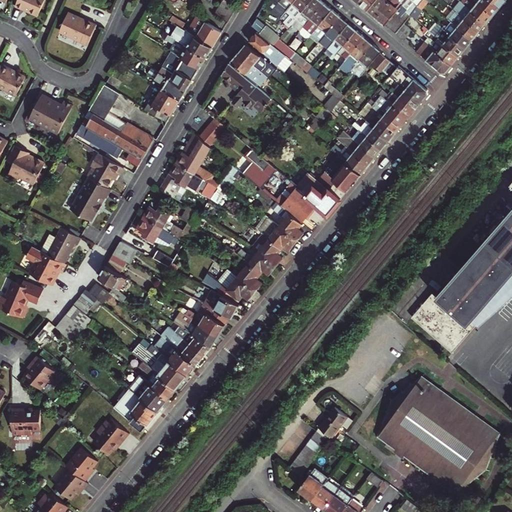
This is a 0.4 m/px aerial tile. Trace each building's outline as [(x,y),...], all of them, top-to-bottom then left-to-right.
[(18,0),(16,6),(38,16),(45,0),(18,0)] [(282,0),(274,0),(268,8),(273,12),(274,10),(282,0)] [(282,17),(287,11),(294,4),(296,0),(282,0),(274,10),(282,17)] [(290,27),(296,20),(313,0),(296,0),(294,4),(298,7),(291,15),(284,22),(290,27)] [(313,0),(296,20),(304,27),(325,3),(321,0),(313,0)] [(362,0),(359,3),(368,11),(377,0),(362,0)] [(377,0),(368,11),(377,18),(392,0),(377,0)] [(392,0),(377,18),(386,26),(396,13),(407,0),(392,0)] [(422,10),(429,2),(426,0),(423,0),(418,7),(422,10)] [(476,0),(464,0),(462,3),(488,24),(495,15),(476,0)] [(476,0),(495,15),(501,7),(492,0),(476,0)] [(488,24),(462,3),(460,1),(454,9),(481,32),(488,24)] [(219,9),(232,16),(236,10),(223,2),(219,9)] [(325,3),(304,27),(313,34),(333,10),(325,3)] [(291,15),(298,7),(294,4),(287,11),(291,15)] [(228,23),(232,16),(219,9),(215,15),(228,23)] [(454,9),(447,17),(474,40),(478,36),(481,32),(454,9)] [(333,10),(313,34),(309,39),(313,43),(317,38),(321,41),(342,17),(333,10)] [(68,12),(60,31),(76,38),(75,40),(88,45),(97,24),(84,18),(84,19),(68,12)] [(447,17),(440,12),(436,16),(446,25),(444,29),(446,31),(448,32),(452,36),(467,48),(474,40),(447,17)] [(391,30),(401,17),(396,13),(386,26),(391,30)] [(190,32),(214,47),(223,32),(199,17),(190,32)] [(329,48),(337,39),(350,24),(342,17),(321,41),(329,48)] [(391,30),(396,34),(404,24),(406,22),(401,17),(391,30)] [(179,40),(208,57),(214,47),(190,32),(173,22),(170,27),(182,35),(179,40)] [(350,24),(337,39),(341,43),(334,52),(337,55),(345,46),(358,31),(350,24)] [(404,41),(412,31),(404,24),(396,34),(404,41)] [(271,30),(267,27),(262,33),(266,37),(271,30)] [(428,38),(425,42),(453,65),(460,57),(445,44),(441,40),(424,27),(421,30),(425,34),(424,35),(428,38)] [(279,37),(271,30),(266,37),(274,44),(279,37)] [(335,65),(340,69),(366,38),(358,31),(345,46),(349,50),(335,65)] [(445,44),(452,36),(448,32),(441,40),(445,44)] [(173,51),(201,68),(204,63),(208,57),(179,40),(168,33),(165,38),(174,44),(170,50),(173,51)] [(297,65),(258,33),(251,41),(271,58),(270,59),(291,77),(301,66),(298,64),(297,65)] [(452,36),(445,44),(460,57),(467,48),(452,36)] [(354,68),(374,44),(366,38),(340,69),(339,70),(342,72),(341,73),(346,77),(354,68)] [(424,46),(418,53),(443,74),(446,73),(453,65),(425,42),(422,39),(419,42),(424,46)] [(280,40),(275,45),(284,52),(288,47),(280,40)] [(249,44),(241,53),(268,76),(271,78),(278,70),(249,44)] [(363,75),(372,64),(381,54),(383,51),(374,44),(354,68),(363,75)] [(288,47),(284,52),(292,59),(296,54),(288,47)] [(160,73),(188,90),(201,68),(173,51),(160,73)] [(268,76),(241,53),(234,62),(261,85),(268,76)] [(381,54),(372,64),(382,72),(383,71),(389,75),(396,66),(381,54)] [(304,62),(301,66),(309,73),(312,69),(304,62)] [(17,95),(26,77),(11,69),(11,68),(2,63),(0,66),(0,88),(1,89),(2,87),(17,95)] [(273,99),(231,63),(226,70),(223,75),(241,90),(233,99),(234,100),(234,103),(237,106),(240,106),(242,107),(245,103),(253,109),(255,107),(257,104),(264,110),(267,106),(268,107),(271,104),(269,103),(273,99)] [(403,86),(422,103),(429,95),(429,90),(400,66),(391,76),(394,78),(403,86)] [(164,90),(181,100),(188,90),(160,73),(156,70),(153,73),(151,72),(149,75),(167,85),(164,90)] [(397,88),(388,80),(385,84),(394,92),(397,88)] [(132,153),(143,160),(155,138),(127,124),(123,131),(106,121),(123,94),(106,84),(83,123),(84,123),(120,146),(132,153)] [(403,86),(397,94),(416,110),(422,103),(403,86)] [(147,109),(168,122),(181,100),(164,90),(163,89),(158,98),(155,96),(147,109)] [(338,91),(323,107),(327,111),(343,95),(338,91)] [(390,102),(394,105),(410,118),(416,110),(397,94),(395,93),(389,100),(390,102)] [(30,117),(59,132),(74,105),(64,100),(62,104),(42,94),(30,117)] [(372,100),(379,106),(382,101),(375,95),(372,100)] [(339,112),(346,104),(342,100),(335,108),(339,112)] [(388,113),(394,105),(390,102),(384,110),(388,113)] [(257,104),(255,107),(261,112),(264,110),(257,104)] [(394,105),(388,113),(403,126),(407,121),(410,118),(394,105)] [(388,113),(384,110),(378,117),(382,121),(388,113)] [(403,126),(388,113),(382,121),(397,133),(403,126)] [(375,129),(382,121),(378,117),(371,125),(375,129)] [(217,118),(211,126),(221,134),(227,126),(217,118)] [(390,141),(375,129),(371,125),(367,129),(364,127),(368,122),(363,118),(356,126),(368,137),(383,149),(390,141)] [(382,121),(375,129),(390,141),(397,133),(382,121)] [(115,155),(120,146),(84,123),(78,133),(115,155)] [(211,126),(208,129),(218,138),(221,134),(211,126)] [(208,129),(202,137),(212,146),(218,138),(208,129)] [(0,157),(10,139),(0,133),(0,157)] [(359,143),(354,139),(352,141),(344,134),(339,140),(340,141),(369,166),(376,158),(362,145),(359,143)] [(357,135),(354,139),(359,143),(362,140),(357,135)] [(178,162),(219,187),(221,184),(213,179),(215,175),(200,166),(205,159),(204,159),(207,154),(209,155),(214,148),(212,146),(202,137),(201,136),(191,152),(187,149),(178,162)] [(368,137),(362,145),(376,158),(383,149),(368,137)] [(369,166),(340,141),(333,149),(348,162),(362,174),(369,166)] [(21,174),(35,182),(46,162),(36,156),(35,157),(29,154),(30,150),(17,143),(9,159),(15,162),(10,172),(19,177),(21,174)] [(279,170),(254,149),(247,157),(254,162),(244,173),(263,189),(279,170)] [(122,175),(126,169),(101,153),(93,165),(98,168),(93,177),(111,187),(119,173),(122,175)] [(140,166),(143,160),(132,153),(128,158),(140,166)] [(219,187),(178,162),(162,190),(172,196),(181,182),(188,187),(193,179),(207,187),(208,186),(217,191),(219,187)] [(337,175),(329,169),(326,172),(338,182),(330,191),(341,200),(362,174),(348,162),(340,172),(337,175)] [(233,164),(232,165),(224,179),(230,184),(234,180),(232,178),(240,170),(233,164)] [(332,165),(329,169),(337,175),(340,172),(332,165)] [(309,173),(298,187),(299,188),(318,204),(329,214),(341,200),(330,191),(309,173)] [(103,195),(105,196),(111,187),(93,177),(89,175),(71,205),(91,216),(96,208),(98,210),(101,203),(99,202),(103,195)] [(511,185),(511,205),(435,292),(431,289),(410,313),(453,348),(473,324),(469,321),(511,272),(511,179),(509,183),(511,185)] [(299,188),(283,207),(302,223),(318,204),(299,188)] [(287,220),(281,227),(298,241),(305,233),(300,230),(304,225),(302,223),(283,207),(278,203),(273,209),(287,220)] [(152,206),(146,217),(186,242),(203,214),(189,206),(182,217),(190,222),(185,231),(180,228),(180,227),(169,220),(172,214),(159,206),(157,210),(152,206)] [(184,246),(186,242),(146,217),(137,231),(156,242),(156,241),(170,246),(171,244),(172,244),(173,242),(177,245),(179,242),(184,246)] [(272,220),(261,232),(266,236),(267,237),(283,250),(287,254),(298,241),(281,227),(272,220)] [(79,245),(82,238),(63,228),(59,236),(53,233),(43,251),(49,254),(65,263),(76,243),(79,245)] [(283,250),(267,237),(261,232),(250,245),(256,249),(260,252),(277,267),(284,259),(279,255),(283,250)] [(128,262),(131,263),(138,251),(122,242),(114,254),(128,262)] [(31,273),(53,285),(57,278),(55,276),(58,271),(60,273),(63,274),(68,264),(65,263),(49,254),(33,246),(27,256),(37,261),(31,273)] [(171,267),(176,260),(159,251),(155,258),(171,267)] [(271,275),(277,267),(260,252),(255,258),(252,256),(251,256),(249,254),(244,260),(247,262),(250,265),(263,275),(266,271),(271,275)] [(128,262),(114,254),(107,266),(121,275),(128,262)] [(263,275),(250,265),(240,277),(257,291),(264,283),(259,279),(263,275)] [(100,277),(118,288),(121,290),(128,279),(121,275),(107,266),(100,277)] [(511,272),(469,321),(473,324),(475,326),(511,294),(511,272)] [(236,296),(242,300),(246,295),(250,299),(257,291),(240,277),(234,284),(228,280),(218,293),(225,297),(233,301),(236,296)] [(25,280),(23,284),(14,280),(6,296),(3,295),(0,301),(0,305),(24,317),(28,308),(26,303),(28,298),(38,302),(44,289),(25,280)] [(90,292),(98,299),(107,306),(115,297),(113,295),(98,283),(90,292)] [(87,289),(75,304),(88,315),(92,310),(90,309),(98,299),(90,292),(87,289)] [(118,289),(113,295),(115,297),(125,305),(130,299),(118,289)] [(214,291),(207,304),(232,318),(234,318),(242,306),(239,304),(233,301),(225,297),(218,293),(214,291)] [(88,315),(75,304),(67,314),(84,328),(92,318),(88,315)] [(220,337),(232,318),(207,304),(199,317),(186,309),(183,313),(220,337)] [(190,332),(214,347),(220,337),(183,313),(176,324),(190,332)] [(84,328),(67,314),(57,326),(74,340),(84,328)] [(48,318),(33,337),(39,342),(54,323),(48,318)] [(206,356),(175,331),(171,328),(167,332),(178,340),(174,345),(198,365),(206,356)] [(206,356),(214,347),(190,332),(187,337),(177,328),(175,331),(206,356)] [(198,365),(174,345),(162,335),(154,345),(190,375),(198,365)] [(190,375),(154,345),(149,351),(160,360),(152,368),(178,389),(190,375)] [(55,370),(35,354),(26,366),(28,367),(23,374),(40,388),(55,370)] [(178,389),(152,368),(145,362),(139,369),(151,378),(149,382),(170,399),(178,389)] [(170,399),(149,382),(145,378),(137,372),(127,384),(133,388),(135,390),(145,399),(160,411),(170,399)] [(499,434),(423,377),(393,401),(380,436),(396,448),(394,450),(403,457),(406,455),(430,473),(428,476),(437,483),(439,480),(456,492),(486,468),(499,434)] [(127,384),(126,383),(124,386),(130,391),(133,388),(127,384)] [(160,411),(145,399),(134,412),(138,415),(132,421),(144,431),(160,411)] [(20,412),(6,405),(0,417),(0,426),(1,425),(14,432),(13,435),(21,440),(31,421),(23,417),(19,415),(20,412)] [(336,406),(320,427),(333,436),(348,416),(336,406)] [(134,436),(113,418),(101,433),(104,435),(98,443),(113,456),(119,449),(122,445),(125,447),(134,436)] [(315,433),(311,439),(322,446),(326,441),(315,433)] [(311,439),(307,445),(318,453),(322,446),(311,439)] [(318,453),(307,445),(303,450),(314,458),(318,453)] [(83,446),(68,465),(71,467),(87,480),(96,468),(94,466),(99,460),(83,446)] [(314,458),(303,450),(299,456),(310,464),(314,458)] [(310,464),(299,456),(295,462),(306,470),(310,464)] [(295,462),(291,468),(302,476),(306,470),(295,462)] [(87,480),(71,467),(57,484),(73,498),(78,492),(80,494),(90,483),(87,480)] [(328,480),(329,479),(316,468),(300,489),(307,494),(305,497),(311,502),(328,480)] [(383,481),(374,474),(370,480),(379,487),(383,481)] [(328,480),(311,502),(317,507),(319,503),(326,508),(340,489),(328,480)] [(340,489),(326,508),(330,511),(342,511),(353,499),(340,489)] [(38,503),(41,505),(35,511),(65,511),(70,508),(52,493),(49,496),(46,493),(38,503)] [(362,511),(365,508),(353,499),(342,511),(362,511)] [(410,511),(418,511),(421,509),(408,499),(403,506),(410,511)]
